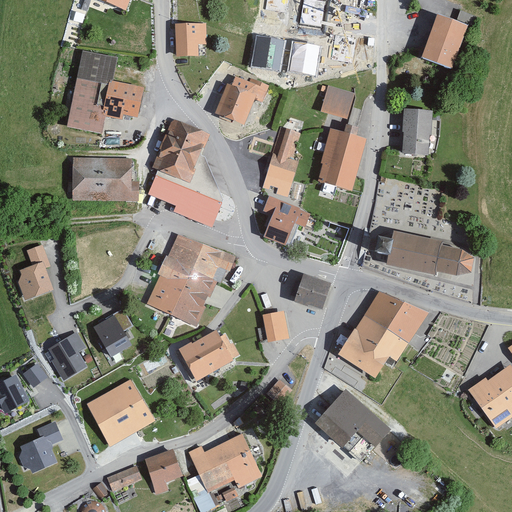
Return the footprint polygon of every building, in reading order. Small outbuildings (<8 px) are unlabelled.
[(96,0),(123,11),(127,0),(96,0)] [(288,0),(267,0),(266,9),(286,13),(288,0)] [(325,2),(314,0),(303,0),(300,24),(321,27),(325,2)] [(437,22),(421,59),(447,70),(463,34),(437,22)] [(175,26),(175,55),(195,55),(195,45),(203,45),(202,26),(175,26)] [(356,39),(336,36),(332,59),(352,62),(356,39)] [(283,42),(259,37),(254,65),(278,69),(283,42)] [(320,48),(295,44),(290,71),(315,75),(320,48)] [(84,57),(68,126),(96,133),(101,111),(131,118),(138,91),(107,84),(112,64),(84,57)] [(214,118),(243,129),(259,89),(216,72),(209,91),(222,97),(214,118)] [(325,89),(320,110),(345,117),(350,95),(325,89)] [(403,113),(399,155),(427,157),(430,115),(403,113)] [(155,170),(187,183),(205,139),(173,126),(155,170)] [(280,132),(264,185),(284,191),(300,138),(280,132)] [(362,142),(331,135),(319,181),(350,188),(362,142)] [(73,162),(71,198),(135,201),(135,195),(124,194),(126,165),(73,162)] [(221,203),(157,177),(150,194),(178,205),(175,212),(211,226),(221,203)] [(299,209),(269,197),(264,210),(274,214),(265,236),(286,244),(294,222),(305,226),(309,214),(299,210),(299,209)] [(441,241),(394,230),(391,240),(379,237),(376,253),(388,256),(386,261),(435,273),(436,270),(456,274),(474,270),(476,257),(463,248),(441,244),(441,241)] [(149,308),(193,327),(223,257),(179,238),(149,308)] [(23,300),(49,292),(42,269),(47,267),(41,248),(28,252),(33,270),(16,275),(23,300)] [(297,297),(323,304),(329,281),(303,275),(297,297)] [(382,292),(339,352),(369,373),(380,358),(388,364),(426,308),(382,292)] [(283,314),(263,317),(266,342),(287,339),(283,314)] [(111,357),(132,347),(119,317),(97,327),(111,357)] [(177,356),(191,381),(234,357),(220,332),(177,356)] [(49,350),(66,381),(85,371),(76,353),(83,349),(76,336),(49,350)] [(46,377),(36,364),(25,372),(34,385),(46,377)] [(511,371),(507,365),(469,391),(494,428),(511,415),(511,371)] [(28,399),(16,375),(0,382),(0,399),(6,410),(28,399)] [(84,407),(106,446),(152,421),(131,381),(84,407)] [(288,391),(278,382),(263,397),(273,407),(288,391)] [(361,463),(387,434),(344,396),(318,425),(361,463)] [(19,449),(29,472),(54,461),(47,444),(62,437),(55,422),(40,429),(44,438),(19,449)] [(238,484),(261,473),(242,435),(204,454),(201,447),(191,452),(209,489),(235,477),(238,484)] [(163,480),(180,473),(172,449),(147,459),(157,491),(166,488),(163,480)] [(113,489),(142,476),(137,466),(108,479),(113,489)] [(237,486),(225,490),(228,498),(240,494),(237,486)] [(105,511),(104,508),(102,505),(98,502),(94,501),(90,501),(86,503),(82,506),(80,510),(79,511),(105,511)]
